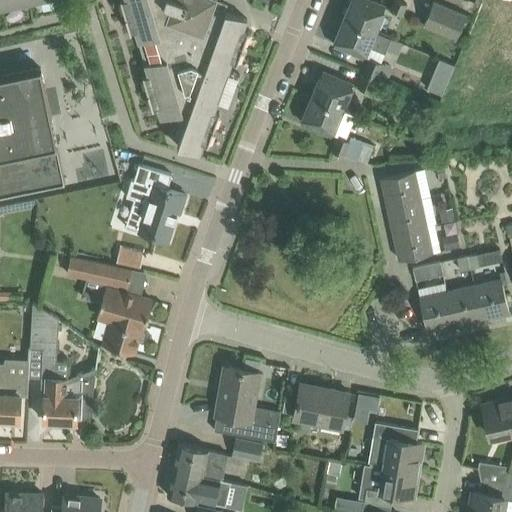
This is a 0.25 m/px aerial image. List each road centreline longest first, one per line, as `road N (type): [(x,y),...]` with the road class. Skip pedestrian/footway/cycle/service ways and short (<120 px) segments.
road 1 (residential): [(188,315),(384,372),(452,376)]
road 2 (residential): [(391,278),(371,169),(242,161)]
road 3 (residential): [(242,161),(305,0)]
road 4 (residential): [(188,315),(242,161)]
road 5 (residential): [(0,455),(151,460)]
road 6 (residential): [(151,460),(188,315)]
road 7 (residential): [(440,511),(455,412),(452,376)]
